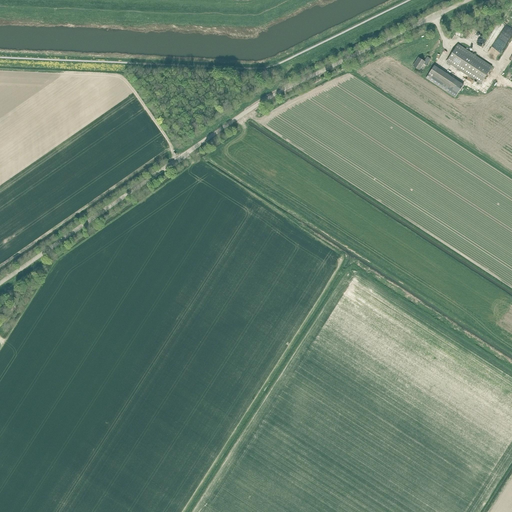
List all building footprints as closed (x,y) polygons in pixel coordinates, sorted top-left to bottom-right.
[(491,33),(496,36),(493,42),(497,44),(498,44),(502,46),(507,36),(493,29),(491,33)] [(489,34),(480,48),(485,51),(493,37),(489,34)] [(499,57),(493,63),(500,70),(501,70),(504,68),(511,55),(511,54),(511,53),(511,39),(510,41),(508,44),(506,46),(503,52),(501,54),(499,57)] [(492,67),(479,58),(457,44),(446,61),(480,84),(492,67)] [(413,66),(419,70),(424,64),(426,66),(431,59),(427,56),(424,61),(418,57),(413,66)] [(439,68),(434,65),(425,79),(430,82),(439,68)] [(455,98),(463,84),(439,68),(430,82),(455,98)]
